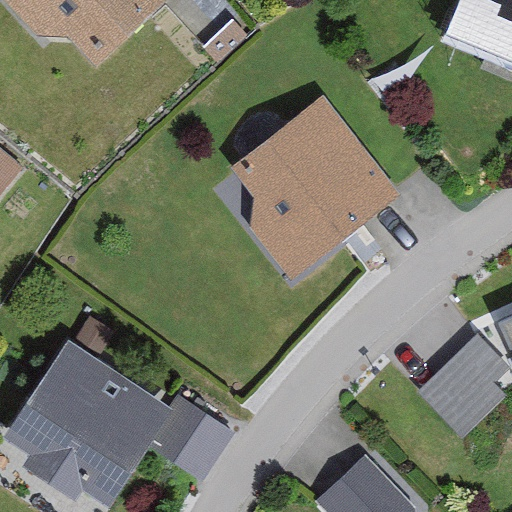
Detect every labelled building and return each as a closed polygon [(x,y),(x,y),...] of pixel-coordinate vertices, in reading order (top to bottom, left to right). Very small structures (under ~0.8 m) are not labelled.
[(0,0),(0,10),(30,44),(56,40),(85,72),(167,0),(0,0)] [(511,74),(511,0),(454,0),(436,41),(511,74)] [(247,202),(243,234),(279,283),(391,202),(318,102),(224,171),(247,202)] [(0,195),(17,175),(0,161),(0,195)] [(511,323),(492,333),(511,375),(511,323)] [(166,414),(62,345),(0,439),(0,452),(89,511),(99,511),(140,450),(191,484),(223,436),(173,403),(166,414)] [(511,399),(511,393),(470,348),(415,400),(460,448),(511,399)] [(401,511),(357,466),(310,511),(311,511),(401,511)]
